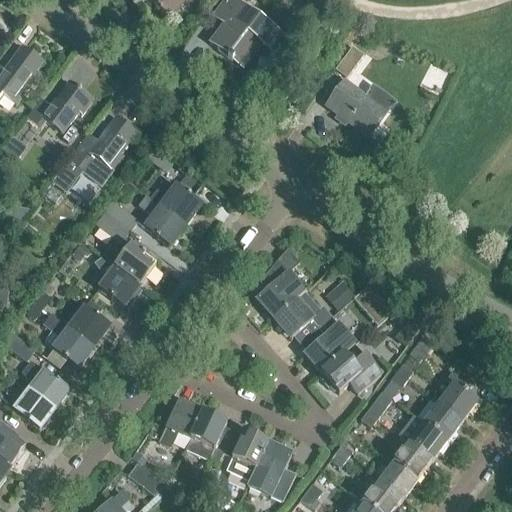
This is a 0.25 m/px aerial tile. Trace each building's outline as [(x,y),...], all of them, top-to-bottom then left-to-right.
[(147,0),(147,2),(170,19),(184,0),(147,0)] [(233,63),(243,71),(260,47),(270,54),(281,39),(239,7),(244,0),(225,0),(217,11),(229,20),(209,46),(218,52),(216,54),(231,66),(233,63)] [(334,73),(345,81),(362,58),(351,50),(334,73)] [(4,75),(0,72),(0,99),(1,98),(16,108),(29,91),(26,88),(42,67),(21,52),(4,75)] [(343,84),(325,109),(367,140),(386,115),(393,106),(370,89),(363,99),(343,84)] [(50,110),(41,103),(26,122),(41,132),(46,126),(62,138),(78,116),(81,119),(92,104),(68,86),(50,110)] [(137,136),(116,120),(97,145),(87,137),(53,183),(68,195),(82,177),(101,191),(123,161),(120,158),(137,136)] [(13,142),(0,159),(0,162),(12,171),(27,152),(13,142)] [(147,161),(167,176),(174,165),(154,151),(147,161)] [(126,203),(134,192),(125,185),(117,196),(126,203)] [(160,211),(185,230),(201,209),(187,199),(190,194),(181,187),(177,191),(176,190),(160,211)] [(111,192),(102,204),(108,208),(117,196),(111,192)] [(169,251),(185,230),(160,211),(146,200),(138,210),(152,221),(144,232),(169,251)] [(111,207),(104,216),(128,235),(135,226),(111,207)] [(20,226),(27,217),(18,210),(11,219),(20,226)] [(104,216),(94,229),(118,247),(128,235),(104,216)] [(134,245),(114,271),(139,291),(155,271),(144,262),(148,256),(134,245)] [(89,253),(80,246),(70,258),(80,265),(89,253)] [(139,291),(114,271),(101,262),(94,267),(107,281),(99,292),(123,311),(125,310),(128,312),(136,301),(133,299),(139,291)] [(306,294),(278,262),(259,284),(266,293),(256,303),(273,323),(302,297),(306,294)] [(337,315),(355,299),(345,287),(327,302),(337,315)] [(0,293),(0,313),(7,314),(10,295),(0,293)] [(34,306),(43,313),(51,303),(42,296),(34,306)] [(300,347),(326,324),(302,297),(273,323),(290,343),(294,339),(300,347)] [(89,304),(85,311),(69,332),(94,351),(110,330),(97,321),(102,314),(89,304)] [(34,306),(26,316),(35,323),(43,313),(34,306)] [(385,321),(394,313),(384,306),(375,314),(385,321)] [(94,351),(69,332),(51,319),(44,328),(52,335),(46,343),(55,351),(53,353),(78,373),(94,351)] [(321,377),(353,348),(330,321),(326,324),(300,347),(307,354),(304,357),(321,377)] [(406,349),(412,341),(401,333),(395,341),(406,349)] [(3,347),(26,364),(34,354),(11,336),(3,347)] [(433,346),(423,338),(416,348),(426,355),(433,346)] [(361,362),(351,351),(321,377),(318,380),(328,391),(331,388),(338,396),(348,387),(357,397),(380,377),(371,367),(370,368),(363,360),(361,362)] [(28,395),(53,414),(60,405),(61,407),(67,399),(65,398),(68,394),(30,365),(22,376),(33,389),(28,395)] [(396,376),(406,384),(411,377),(401,369),(396,376)] [(438,407),(461,425),(477,405),(466,396),(473,387),(454,372),(446,382),(453,387),(444,399),(437,394),(431,403),(438,407)] [(400,392),(406,384),(396,376),(389,384),(400,392)] [(53,414),(28,395),(19,387),(12,396),(12,400),(6,408),(13,414),(38,433),(41,430),(43,431),(49,424),(47,422),(53,414)] [(376,424),(377,424),(391,404),(380,396),(365,415),(376,424)] [(175,437),(189,443),(201,418),(178,407),(159,447),(169,451),(175,437)] [(461,425),(438,407),(423,427),(446,445),(461,425)] [(371,430),(376,424),(365,415),(361,422),(371,430)] [(201,418),(189,443),(184,455),(207,466),(209,463),(217,468),(223,457),(232,437),(223,433),(224,429),(201,418)] [(446,445),(423,427),(408,447),(431,465),(446,445)] [(0,464),(10,472),(16,463),(18,465),(24,457),(22,456),(25,452),(0,434),(1,433),(0,431),(0,464)] [(255,474),(267,448),(243,437),(241,441),(232,437),(223,457),(232,461),(231,463),(255,474)] [(431,465),(408,447),(393,467),(416,485),(431,465)] [(290,459),(267,448),(255,474),(246,492),(281,508),(294,479),(283,474),(290,459)] [(335,455),(346,463),(352,456),(341,448),(335,455)] [(147,463),(137,455),(132,462),(142,470),(147,463)] [(340,472),(346,463),(335,455),(329,464),(340,472)] [(3,481),(10,472),(0,464),(0,488),(5,482),(3,481)] [(416,485),(393,467),(378,487),(401,505),(416,485)] [(127,480),(152,499),(161,486),(136,468),(127,480)] [(369,511),(395,511),(401,505),(378,487),(370,481),(362,491),(370,497),(363,507),(369,511)] [(305,495),(316,503),(321,495),(311,487),(305,495)] [(306,511),(308,511),(316,503),(305,495),(298,505),(306,511)] [(103,511),(134,511),(121,496),(103,511)]
